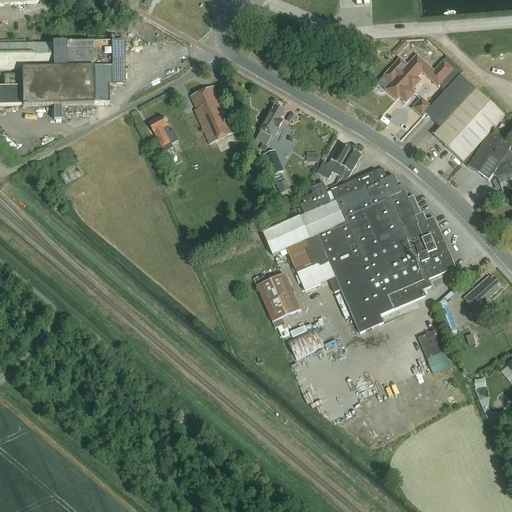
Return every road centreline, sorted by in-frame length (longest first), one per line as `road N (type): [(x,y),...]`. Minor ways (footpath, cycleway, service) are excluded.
road 1 (tertiary): [(511,263),(429,178),(236,60),(224,44)]
road 2 (unclassified): [(0,178),(205,66),(224,44)]
